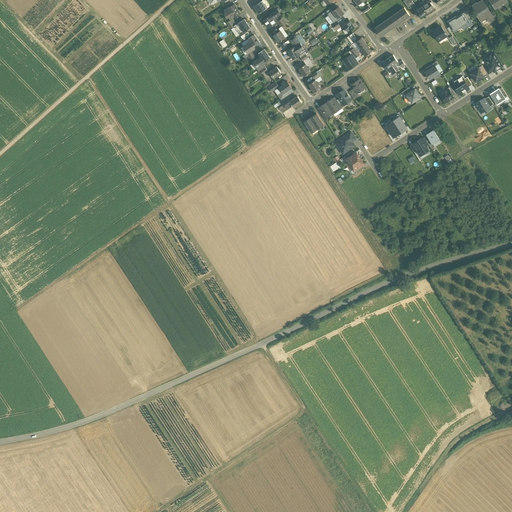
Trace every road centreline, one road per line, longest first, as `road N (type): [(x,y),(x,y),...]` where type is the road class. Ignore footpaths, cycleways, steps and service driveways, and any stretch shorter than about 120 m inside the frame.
road 1 (unclassified): [(486,251),(370,291),(77,424),(0,442)]
road 2 (track): [(87,77),(373,511)]
road 3 (track): [(18,308),(294,115)]
road 4 (track): [(0,154),(173,0)]
road 5 (track): [(307,410),(157,511)]
road 6 (track): [(511,416),(465,439),(410,511)]
road 7 (residential): [(240,0),(311,105)]
